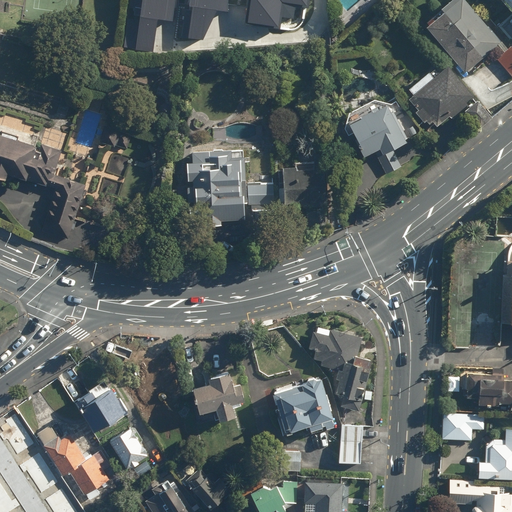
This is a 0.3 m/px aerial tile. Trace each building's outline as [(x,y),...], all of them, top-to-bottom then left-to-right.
[(128,15),(124,44),(155,49),(159,13),(173,15),(175,0),(129,0),(129,6),(135,7),(134,15),(128,15)] [(189,0),(183,34),(190,33),(189,35),(204,36),(218,4),(230,6),(229,0),(189,0)] [(314,0),(246,0),(244,24),(280,28),(282,9),(313,12),(314,0)] [(484,59),(491,53),(496,60),(499,58),(511,74),(511,47),(511,48),(470,0),(460,0),(432,23),(472,73),(486,62),(484,59)] [(511,0),(503,0),(511,10),(511,0)] [(478,95),(453,63),(438,75),(434,70),(413,87),(418,93),(412,97),(422,109),(419,111),(430,124),(435,119),(440,125),(452,115),(456,119),(472,106),(469,103),(478,95)] [(397,148),(412,142),(395,103),(357,120),(372,153),(379,149),(389,171),(404,164),(397,148)] [(45,141),(44,144),(0,130),(0,175),(12,179),(14,174),(57,188),(44,230),(72,239),(90,182),(60,173),(68,149),(45,141)] [(235,148),(195,149),(195,160),(192,160),(192,179),(196,179),(196,201),(212,201),(213,224),(226,224),(226,219),(251,219),(250,192),(246,192),(245,156),(235,157),(235,148)] [(303,166),(290,166),(290,186),(283,186),(283,202),(329,202),(329,159),(319,158),(319,168),(303,168),(303,166)] [(277,183),(252,183),(252,203),(277,203),(277,183)] [(271,209),(256,209),(256,234),(271,234),(271,209)] [(367,335),(317,324),(312,345),(318,346),(316,356),(324,358),(323,362),(340,366),(339,374),(344,375),(340,392),(361,396),(365,376),(371,378),(375,357),(362,355),(367,335)] [(121,338),(105,351),(163,437),(198,420),(172,341),(121,338)] [(234,403),(243,402),(239,378),(234,379),(232,371),(212,374),(214,383),(198,386),(202,409),(218,406),(220,418),(236,415),(234,403)] [(511,374),(471,371),(469,396),(480,397),(479,402),(504,404),(504,398),(511,399),(511,374)] [(327,374),(276,386),(287,432),(310,427),(311,432),(337,426),(334,414),(337,413),(327,374)] [(102,383),(76,399),(95,431),(130,410),(114,383),(105,388),(102,383)] [(487,427),(488,414),(447,411),(445,436),(474,439),(475,426),(487,427)] [(0,423),(0,431),(14,453),(30,442),(12,416),(0,423)] [(365,423),(343,422),(341,460),(363,461),(365,423)] [(134,424),(112,438),(130,468),(153,454),(134,424)] [(73,432),(50,445),(65,472),(74,467),(88,492),(111,479),(105,470),(96,453),(88,458),(73,432)] [(511,434),(509,435),(509,437),(495,437),(489,443),(488,458),(483,458),(482,474),(511,475),(511,434)] [(303,450),(282,450),(282,469),(303,469),(303,450)] [(20,465),(38,492),(54,482),(36,455),(20,465)] [(205,467),(190,479),(213,508),(230,494),(227,490),(234,485),(224,473),(215,480),(205,467)] [(159,492),(148,499),(156,511),(160,511),(167,507),(170,511),(194,511),(196,511),(176,481),(174,482),(170,476),(155,486),(159,492)] [(299,501),(300,479),(280,479),(254,495),(264,511),(265,511),(278,505),(281,511),(292,506),(288,500),(299,501)] [(307,500),(310,500),(309,511),(351,511),(352,508),(344,508),(345,481),(308,479),(307,500)] [(511,511),(511,482),(454,479),(453,497),(475,498),(474,511),(511,511)] [(0,511),(5,511),(14,507),(0,485),(0,511)] [(44,500),(51,511),(74,511),(60,490),(44,500)] [(136,511),(130,503),(116,511),(136,511)]
